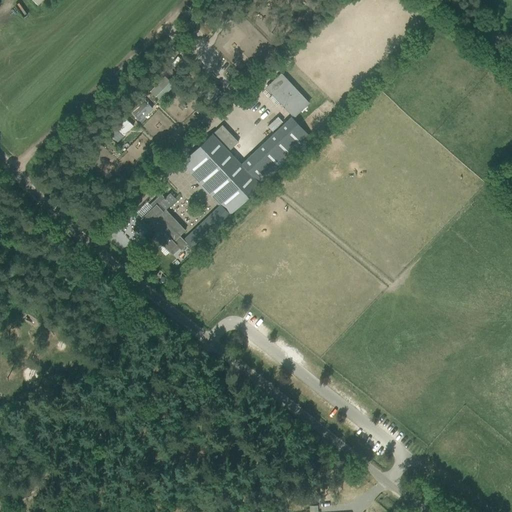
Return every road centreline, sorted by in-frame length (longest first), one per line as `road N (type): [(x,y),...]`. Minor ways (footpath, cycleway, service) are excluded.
road 1 (unclassified): [(423,511),(158,301),(0,155)]
road 2 (track): [(15,504),(366,499)]
road 3 (track): [(209,342),(15,504)]
road 4 (track): [(188,0),(14,171)]
